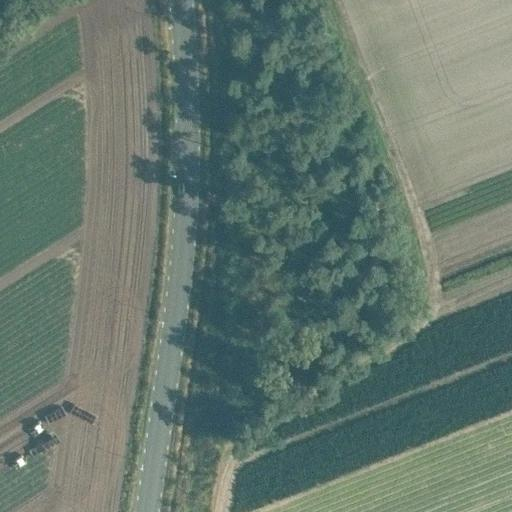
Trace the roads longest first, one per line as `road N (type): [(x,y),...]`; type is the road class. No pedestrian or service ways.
road 1 (track): [(199,511),(211,424),(435,311),(352,0)]
road 2 (secondary): [(178,0),(184,253),(147,511)]
road 3 (track): [(211,424),(196,0)]
